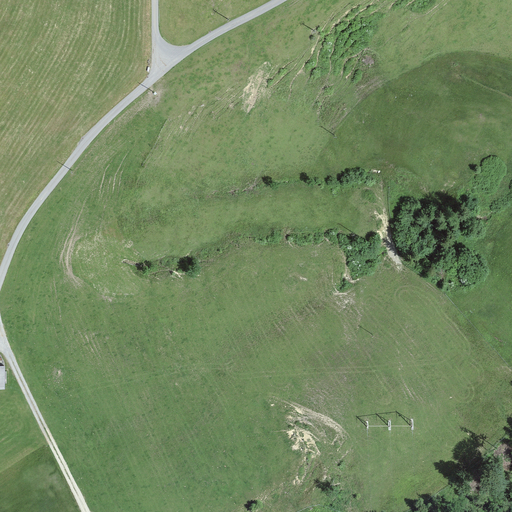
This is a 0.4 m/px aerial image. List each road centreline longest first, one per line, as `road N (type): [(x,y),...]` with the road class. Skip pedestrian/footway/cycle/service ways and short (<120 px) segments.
road 1 (unclassified): [(168,64),(98,128),(41,199),(0,282)]
road 2 (track): [(0,327),(84,511)]
road 3 (unclassified): [(280,0),(168,64)]
